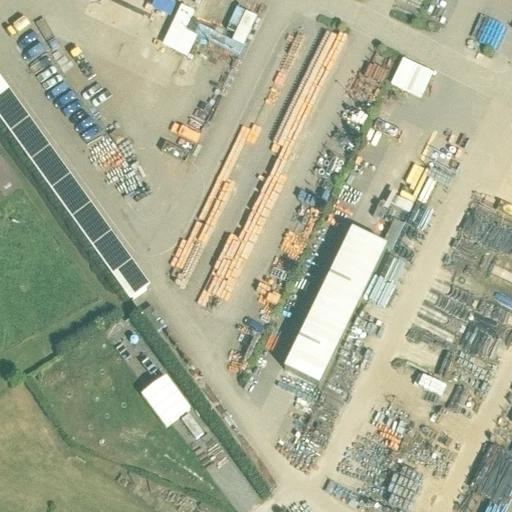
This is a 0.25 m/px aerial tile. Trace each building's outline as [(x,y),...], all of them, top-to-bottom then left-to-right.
[(186,33),(192,13),(172,7),(158,50),(184,59),(192,35),(186,33)] [(236,55),(248,18),(238,15),(230,43),(204,35),(201,44),(236,55)] [(385,88),(416,101),(428,74),(396,61),(385,88)] [(0,198),(17,188),(0,161),(0,198)] [(334,229),(270,374),(319,395),(383,251),(334,229)] [(272,345),(281,348),(299,302),(290,298),(272,345)] [(130,397),(156,432),(182,413),(156,378),(130,397)]
